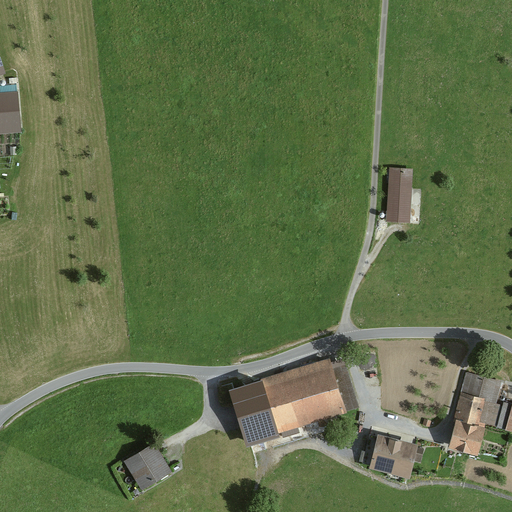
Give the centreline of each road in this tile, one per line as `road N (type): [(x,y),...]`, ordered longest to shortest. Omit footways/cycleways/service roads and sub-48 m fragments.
road 1 (unclassified): [(511,345),(473,334),(382,332),(227,372),(111,368),(55,384),(0,417)]
road 2 (track): [(344,338),(371,215),(386,0)]
